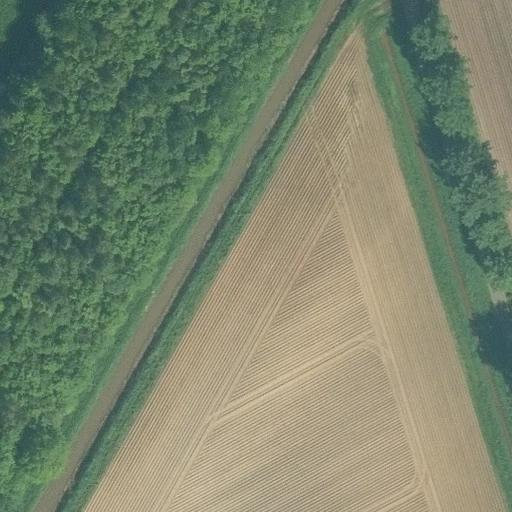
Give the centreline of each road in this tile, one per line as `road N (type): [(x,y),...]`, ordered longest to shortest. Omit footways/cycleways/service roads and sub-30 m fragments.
road 1 (unclassified): [(511,374),(416,60),(412,0)]
road 2 (track): [(0,310),(175,0)]
